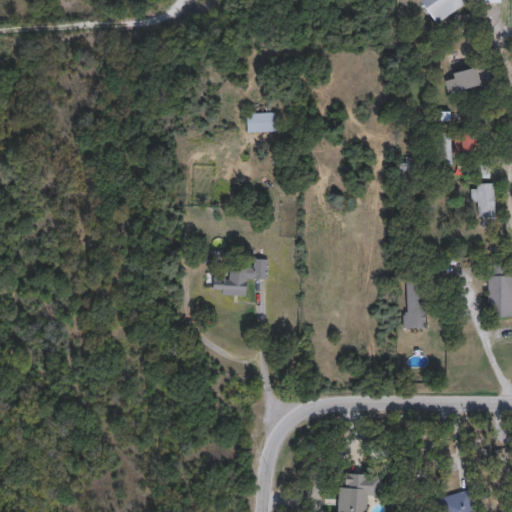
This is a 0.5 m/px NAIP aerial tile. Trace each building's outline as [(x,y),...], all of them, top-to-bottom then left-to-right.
[(470,0),(433,25),(416,0),(470,0)] [(478,86),(447,94),(442,78),(474,69),(478,86)] [(274,113),(274,132),(244,132),(244,113),(274,113)] [(492,183),(492,219),(474,219),(474,183),(492,183)] [(266,260),(266,280),(244,279),(243,296),(209,294),(210,276),(228,277),(228,266),(251,267),(251,259),(266,260)] [(511,316),(486,316),(486,264),(511,264),(511,316)] [(404,281),(423,281),(423,328),(404,328),(404,281)] [(384,454),(377,461),(364,447),(371,440),(384,454)] [(336,511),(339,473),(381,476),(379,496),(365,495),(363,511),(336,511)] [(471,511),(442,511),(442,495),(471,495),(471,511)]
